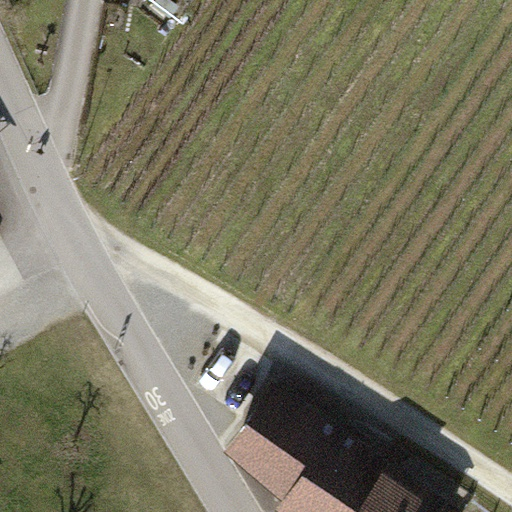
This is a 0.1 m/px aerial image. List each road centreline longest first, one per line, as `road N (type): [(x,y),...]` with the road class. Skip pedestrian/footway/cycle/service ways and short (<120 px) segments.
road 1 (track): [(84,243),(183,285),(511,494)]
road 2 (residential): [(238,511),(131,335),(38,153)]
road 3 (residential): [(38,153),(70,101),(89,0)]
